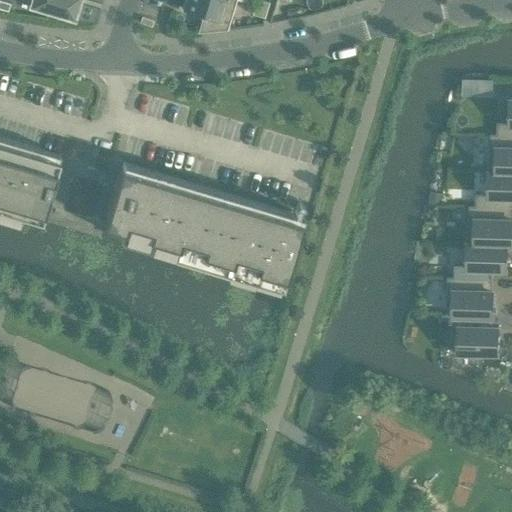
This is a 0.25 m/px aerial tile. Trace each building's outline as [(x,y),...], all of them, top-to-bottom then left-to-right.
[(0,0),(0,8),(7,11),(10,3),(0,0)] [(73,18),(77,0),(20,0),(20,2),(73,18)] [(203,15),(198,32),(226,29),(235,2),(229,0),(184,0),(182,8),(203,15)] [(256,0),(254,6),(266,10),(268,2),(261,0),(256,0)] [(252,14),(264,18),(266,10),(254,6),(252,14)] [(490,134),(490,135),(511,135),(511,98),(511,99),(510,122),(497,122),(497,134),(490,134)] [(511,135),(490,135),(489,171),(511,171),(511,135)] [(58,159),(0,141),(0,207),(40,219),(58,159)] [(120,166),(103,223),(285,277),(302,220),(120,166)] [(469,206),(469,207),(511,207),(511,171),(489,171),(489,194),(476,194),(475,206),(469,206)] [(511,207),(469,207),(468,243),(511,243),(511,207)] [(447,277),(447,278),(492,279),(493,268),(506,269),(507,245),(511,244),(511,243),(468,243),(467,265),(454,265),(454,277),(447,277)] [(447,278),(446,315),(453,315),(491,316),(492,316),(493,290),(492,290),(492,279),(447,278)] [(453,315),(452,351),(485,352),(498,352),(498,326),(494,326),(491,326),(491,316),(453,315)]
